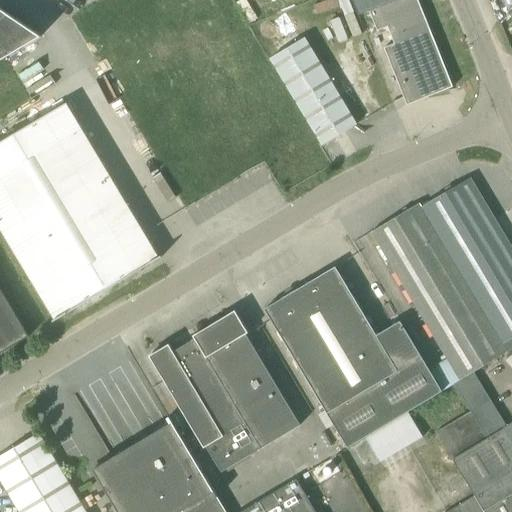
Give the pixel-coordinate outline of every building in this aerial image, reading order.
[(418,0),(397,0),(369,11),(377,32),(388,27),(395,44),(384,49),(407,106),(453,88),(418,0)] [(0,60),(39,37),(0,10),(0,60)] [(271,59),(322,146),(357,125),(306,38),(271,59)] [(162,258),(161,257),(159,258),(66,104),(0,143),(0,227),(56,320),(53,321),(54,322),(162,258)] [(476,371),(511,350),(511,249),(470,179),(421,208),(415,207),(388,223),(476,371)] [(476,371),(388,223),(371,233),(447,359),(459,380),(476,371)] [(265,310),(348,448),(365,437),(380,462),(420,438),(406,413),(440,392),(428,370),(400,322),(377,336),(336,268),(296,291),(291,290),(287,292),(285,298),(265,310)] [(0,355),(30,337),(0,287),(0,355)] [(249,334),(235,312),(193,336),(261,449),(301,425),(246,335),(249,334)] [(169,345),(149,357),(205,448),(207,447),(223,472),(261,449),(193,336),(193,337),(194,340),(174,352),(169,345)] [(447,359),(428,370),(440,392),(459,380),(447,359)] [(511,437),(506,427),(504,427),(489,401),(436,433),(475,497),(449,511),(485,511),(484,510),(511,493),(511,437)] [(265,511),(260,502),(243,511),(227,511),(173,419),(171,420),(174,425),(96,471),(120,511),(265,511)] [(84,511),(39,434),(0,457),(0,479),(19,511),(84,511)] [(313,511),(295,481),(260,502),(265,511),(313,511)] [(511,511),(511,493),(484,510),(485,511),(511,511)]
